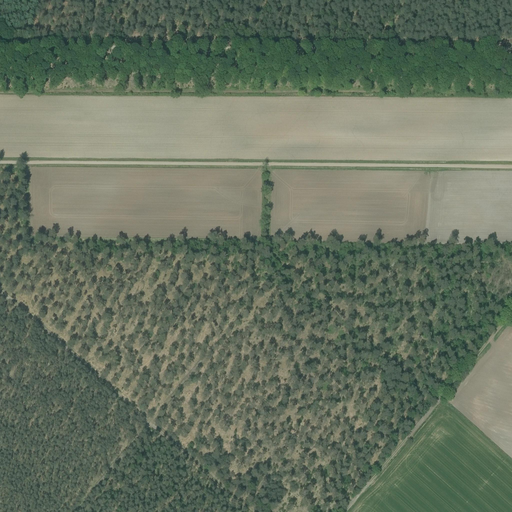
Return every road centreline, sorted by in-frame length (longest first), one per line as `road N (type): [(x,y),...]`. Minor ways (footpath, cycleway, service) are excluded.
road 1 (track): [(511,167),(0,162)]
road 2 (track): [(0,47),(511,47)]
road 3 (track): [(74,511),(297,245)]
road 4 (track): [(2,293),(244,511)]
road 5 (track): [(511,314),(343,511)]
